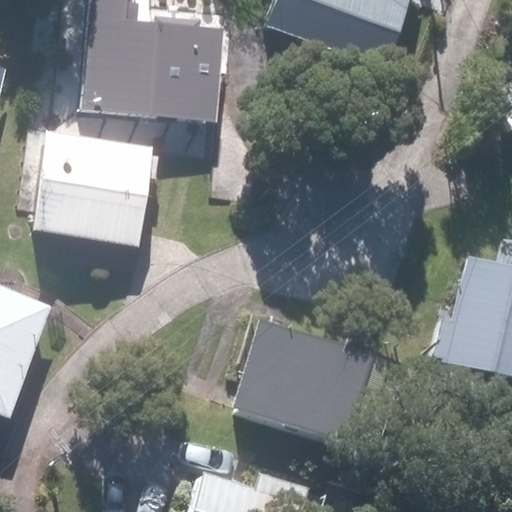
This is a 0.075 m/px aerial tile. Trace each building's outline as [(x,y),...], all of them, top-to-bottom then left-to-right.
[(255,0),(245,31),(361,70),(385,0),(255,0)] [(70,24),(64,114),(200,124),(206,34),(70,24)] [(28,137),(17,235),(123,247),(135,149),(28,137)] [(427,322),(419,357),(438,362),(435,369),(511,388),(511,276),(455,263),(440,325),(427,322)] [(0,299),(0,389),(29,310),(0,299)] [(236,325),(210,414),(357,458),(383,369),(236,325)] [(186,473),(173,511),(287,511),(296,487),(243,470),(237,489),(186,473)]
